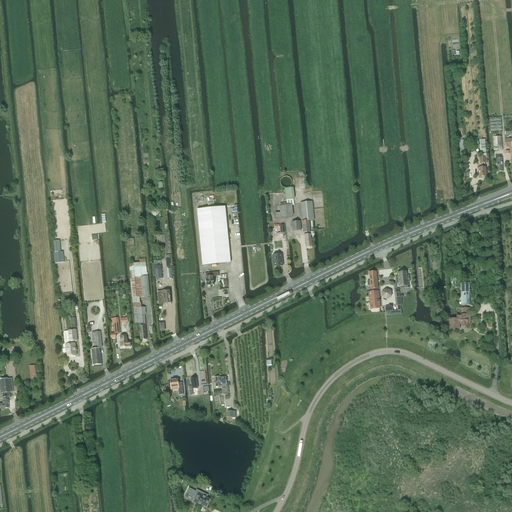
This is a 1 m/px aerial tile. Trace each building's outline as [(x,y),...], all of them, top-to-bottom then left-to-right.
[(494,150),(502,150),(501,137),(496,137),(493,137),(494,150)] [(465,157),(463,140),(457,141),(458,158),(465,157)] [(292,183),(292,182),(292,181),(291,180),(290,178),(289,178),(288,177),(287,177),(286,177),(284,177),(283,178),(282,178),(281,180),(281,181),(281,182),(281,183),(281,184),(281,185),(282,186),(283,187),(284,187),(285,188),(286,188),(287,188),(288,188),(289,187),(290,186),(291,185),(292,183)] [(293,199),(295,199),(293,188),(285,189),(286,200),(293,199)] [(280,206),(280,212),(281,216),(281,218),(292,216),(293,216),(292,205),(294,205),(293,199),(286,200),(286,203),(287,205),(280,206)] [(312,202),(300,203),(303,233),(306,233),(306,235),(304,235),(306,248),(312,247),(311,236),(313,235),(314,235),(314,232),(310,232),(309,221),(314,220),(312,202)] [(225,207),(197,209),(202,266),(231,263),(225,207)] [(300,222),(292,222),(293,232),(301,231),(300,222)] [(486,224),(470,230),(472,234),(481,231),(480,230),(487,227),(486,224)] [(284,251),(275,252),(277,263),(285,262),(284,251)] [(135,303),(136,303),(137,323),(142,323),(142,325),(143,340),(149,339),(148,314),(149,314),(148,307),(144,307),(144,303),(143,303),(142,298),(145,298),(145,297),(152,296),(151,276),(150,273),(148,259),(148,258),(142,258),(143,263),(132,264),(135,303)] [(162,279),(161,266),(154,266),(155,279),(162,279)] [(218,272),(206,273),(206,276),(206,277),(206,280),(207,286),(214,285),(213,279),(213,276),(214,276),(219,276),(218,272)] [(370,281),(367,282),(368,286),(371,286),(371,289),(373,289),(376,289),(378,288),(376,272),(369,273),(370,281)] [(398,276),(396,276),(397,283),(398,283),(399,283),(399,286),(400,286),(400,287),(400,289),(403,289),(403,288),(407,288),(407,285),(408,285),(407,281),(409,281),(410,281),(409,274),(407,275),(406,272),(398,273),(398,276)] [(470,305),(469,283),(460,283),(461,305),(470,305)] [(386,289),(382,292),(383,297),(387,299),(391,296),(391,291),(386,289)] [(163,295),(162,295),(162,300),(163,300),(163,304),(171,303),(170,290),(162,291),(163,295)] [(373,292),(369,292),(371,309),(380,308),(379,291),(376,291),(373,292)] [(450,328),(454,328),(454,329),(458,329),(458,322),(461,322),(461,325),(466,325),(466,324),(469,324),(469,320),(469,316),(473,316),(473,309),(461,309),(461,316),(458,316),(458,317),(457,317),(457,320),(448,320),(448,321),(449,321),(450,328)] [(115,333),(110,334),(111,338),(116,337),(116,333),(120,333),(118,318),(115,318),(111,319),(111,322),(114,322),(114,323),(115,333)] [(70,331),(68,331),(69,342),(71,342),(77,341),(76,330),(70,331)] [(93,332),(92,333),(93,343),(95,343),(95,348),(102,347),(100,332),(93,332)] [(125,346),(134,345),(133,341),(130,341),(130,334),(124,335),(125,346)] [(80,345),(71,346),(72,346),(70,346),(71,350),(72,350),(73,358),(81,357),(80,345)] [(96,366),(105,365),(103,350),(94,350),(96,366)] [(33,367),(34,379),(40,378),(40,380),(43,380),(42,375),(40,375),(39,366),(33,367)] [(220,377),(215,378),(216,387),(221,387),(222,387),(226,386),(226,384),(225,377),(220,378),(220,377)] [(191,386),(189,387),(190,393),(193,392),(192,389),(198,389),(197,378),(190,379),(191,386)] [(12,393),(15,393),(14,379),(2,380),(4,394),(4,398),(5,405),(0,405),(1,409),(11,408),(10,397),(12,397),(12,393)] [(178,380),(170,381),(171,388),(175,387),(175,390),(178,389),(179,395),(183,395),(182,383),(178,383),(178,380)] [(189,488),(187,493),(194,497),(193,499),(195,500),(195,501),(199,503),(198,504),(201,505),(201,504),(206,506),(209,500),(206,499),(208,495),(204,493),(197,490),(196,492),(189,488)]
